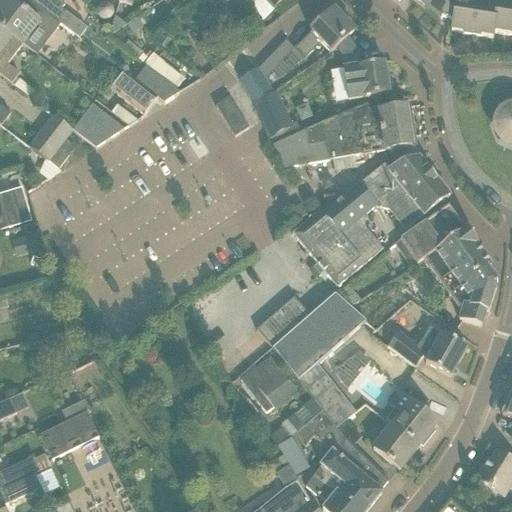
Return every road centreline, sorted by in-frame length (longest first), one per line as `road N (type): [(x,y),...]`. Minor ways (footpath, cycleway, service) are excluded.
road 1 (residential): [(511,208),(452,141),(445,84),(351,0)]
road 2 (residential): [(409,511),(473,434),(511,298)]
